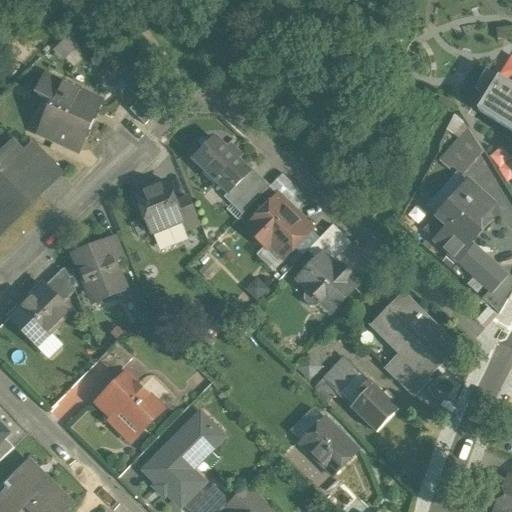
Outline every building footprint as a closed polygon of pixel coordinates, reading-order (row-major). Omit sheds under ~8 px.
[(101,103),(46,77),(37,96),(54,103),(40,135),(78,152),(101,103)] [(511,84),(500,77),(478,112),(511,132),(511,84)] [(161,108),(146,94),(130,111),(145,125),(161,108)] [(468,130),(446,158),(464,175),(483,154),(468,130)] [(227,150),(215,138),(194,160),(205,171),(202,174),(214,186),(217,183),(229,194),(230,195),(251,173),(250,172),(239,161),(241,159),(229,147),(227,150)] [(53,166),(33,146),(24,155),(44,175),(53,166)] [(24,155),(17,148),(0,164),(0,213),(3,217),(7,221),(58,171),(53,166),(44,175),(24,155)] [(270,187),(252,170),(250,172),(251,173),(230,195),(229,194),(224,199),(242,216),(269,189),(270,187)] [(299,195),(280,177),(270,187),(269,189),(277,198),(294,215),(301,207),(299,195)] [(167,182),(137,194),(143,208),(140,213),(143,219),(148,222),(153,233),(182,221),(183,220),(176,204),(167,182)] [(468,185),(438,218),(450,228),(469,245),(481,233),(474,227),(492,207),(468,185)] [(242,216),(238,220),(247,228),(277,198),(269,189),(242,216)] [(190,198),(176,204),(183,220),(182,221),(186,230),(201,224),(190,198)] [(277,198),(247,228),(266,249),(271,245),(284,259),(311,232),(294,215),(277,198)] [(351,244),(333,226),(308,252),(318,261),(323,255),(332,264),(351,244)] [(476,260),(468,252),(472,247),(469,245),(450,228),(436,242),(458,262),(492,292),(506,277),(481,255),(476,260)] [(127,260),(118,239),(108,243),(117,264),(127,260)] [(108,243),(74,256),(86,287),(93,284),(100,302),(127,291),(117,264),(108,243)] [(332,264),(323,255),(318,261),(299,280),(308,289),(304,293),(304,302),(309,306),(318,307),(322,303),(332,312),(356,287),(332,264)] [(66,270),(62,271),(45,288),(63,305),(75,293),(66,270)] [(45,288),(43,286),(10,318),(34,343),(47,330),(50,334),(71,314),(63,305),(45,288)] [(411,306),(402,315),(395,308),(380,323),(398,341),(394,345),(402,352),(432,382),(433,380),(426,374),(438,362),(440,363),(454,348),(411,306)] [(118,342),(100,361),(116,377),(135,358),(118,342)] [(432,382),(402,352),(393,361),(423,390),(432,382)] [(309,356),(299,370),(309,378),(320,364),(309,356)] [(423,390),(393,361),(385,370),(415,399),(423,390)] [(354,366),(346,374),(339,368),(326,381),(338,393),(338,394),(352,408),(374,385),(369,381),(354,366)] [(164,411),(129,375),(98,405),(112,419),(118,412),(140,435),(164,411)] [(338,393),(326,381),(318,390),(330,402),(338,394),(338,393)] [(399,410),(374,385),(352,408),(377,433),(399,410)] [(201,414),(144,472),(158,485),(154,488),(165,498),(168,495),(181,508),(204,485),(190,471),(200,461),(196,457),(207,446),(212,451),(225,438),(201,414)] [(359,452),(326,419),(301,445),(334,478),(359,452)] [(9,434),(0,425),(0,442),(4,438),(9,434)] [(4,438),(0,442),(0,462),(15,448),(4,438)] [(67,511),(74,505),(30,461),(5,486),(8,489),(0,496),(0,510),(1,511),(27,511),(30,509),(33,511),(67,511)] [(511,511),(511,479),(509,478),(495,511),(511,511)] [(214,486),(189,511),(221,511),(227,507),(231,502),(214,486)] [(256,511),(263,505),(246,488),(245,488),(231,502),(227,507),(232,511),(254,511),(255,511),(256,511)]
